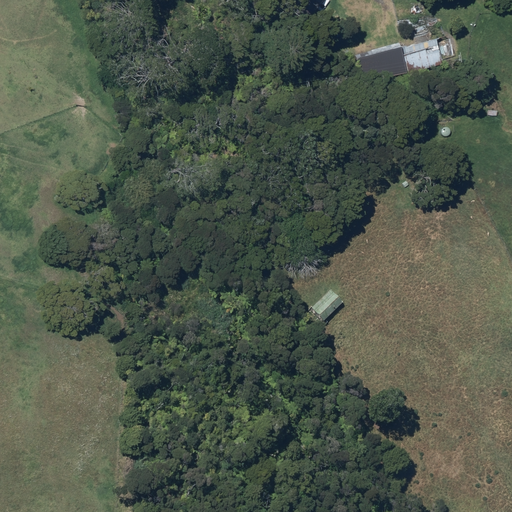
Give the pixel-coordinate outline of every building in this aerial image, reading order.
[(300,0),(312,9),(319,0),(300,0)] [(371,26),(363,28),(367,46),(375,45),(371,26)] [(350,61),(357,88),(438,65),(432,47),(398,56),(396,48),(350,61)] [(27,89),(33,97),(40,91),(34,84),(27,89)] [(307,312),(320,325),(339,306),(327,293),(307,312)]
